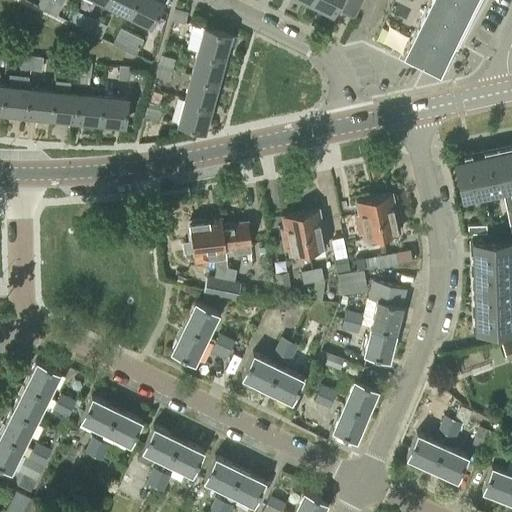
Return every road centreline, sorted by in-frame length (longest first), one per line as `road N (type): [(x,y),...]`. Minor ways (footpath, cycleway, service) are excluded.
road 1 (residential): [(16,314),(360,478)]
road 2 (residential): [(360,478),(436,289),(431,209),(411,114)]
road 3 (secondary): [(352,126),(120,172),(19,179)]
road 4 (residential): [(352,126),(341,78),(326,61),(206,0)]
road 5 (residential): [(16,314),(19,179)]
